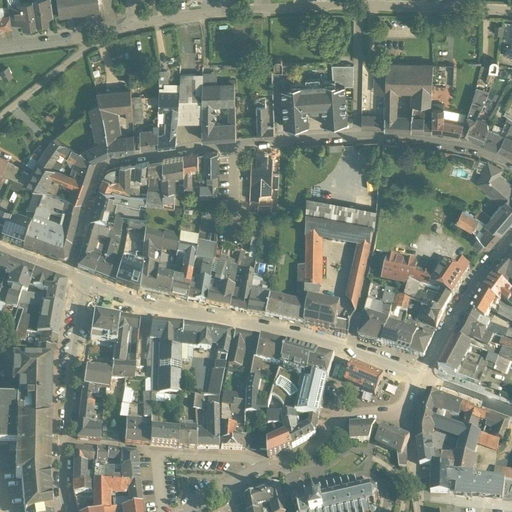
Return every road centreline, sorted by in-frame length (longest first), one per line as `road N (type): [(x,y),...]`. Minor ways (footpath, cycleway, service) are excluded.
road 1 (residential): [(68,273),(96,173),(107,161),(382,135),(465,146),(511,163)]
road 2 (residential): [(511,12),(306,5),(130,24)]
road 3 (tertiary): [(422,376),(87,282)]
road 4 (residential): [(511,234),(451,319),(422,376)]
road 5 (residential): [(87,282),(64,439)]
road 6 (residential): [(399,410),(346,419),(261,469)]
